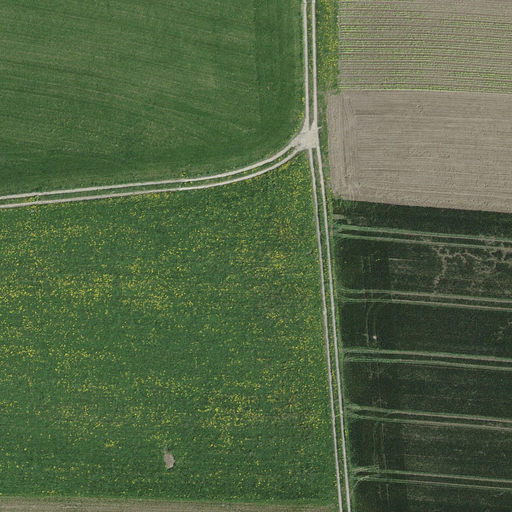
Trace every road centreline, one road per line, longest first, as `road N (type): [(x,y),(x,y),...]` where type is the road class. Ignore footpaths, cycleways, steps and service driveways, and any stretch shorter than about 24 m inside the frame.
road 1 (track): [(310,0),(311,137),(268,164),(196,184),(0,201)]
road 2 (track): [(311,137),(342,511)]
